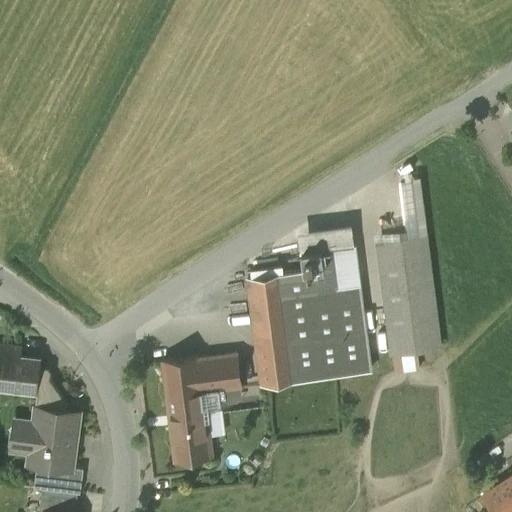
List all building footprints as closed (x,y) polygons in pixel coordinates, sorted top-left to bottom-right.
[(426,235),(378,241),(392,352),(440,346),(426,235)] [(305,269),(247,277),(261,384),(322,376),(312,292),(327,290),(327,289),(321,248),(302,251),(305,269)] [(359,284),(327,289),(327,290),(312,292),(322,376),(370,370),(359,284)] [(19,345),(0,342),(0,357),(18,360),(18,358),(19,345)] [(237,351),(199,356),(203,391),(241,386),(237,351)] [(199,355),(163,360),(176,459),(212,454),(203,391),(199,356),(199,355)] [(18,360),(0,357),(0,384),(35,389),(38,365),(38,361),(18,358),(18,360)] [(67,403),(49,376),(41,375),(42,366),(38,365),(35,389),(39,389),(37,405),(66,409),(67,403)] [(66,409),(37,405),(35,420),(15,417),(14,420),(22,421),(19,441),(32,443),(29,461),(47,464),(71,466),(76,426),(70,425),(72,410),(66,409)] [(71,466),(47,464),(44,487),(78,492),(80,492),(83,467),(71,466)] [(511,511),(511,476),(487,493),(499,511),(511,511)] [(44,487),(42,487),(39,511),(45,511),(46,511),(56,511),(74,511),(78,492),(44,487)]
